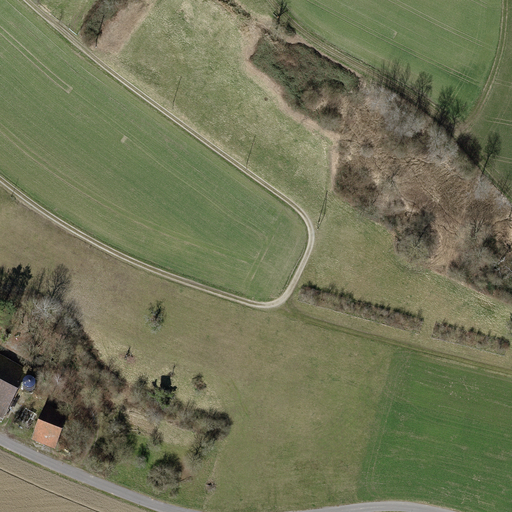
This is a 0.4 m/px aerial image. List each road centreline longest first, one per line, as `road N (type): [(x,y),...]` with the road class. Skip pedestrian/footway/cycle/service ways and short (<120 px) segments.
road 1 (track): [(25,0),(305,213),(313,235),(277,303)]
road 2 (track): [(277,303),(255,304),(165,275),(96,243),(0,175)]
road 3 (track): [(272,0),(300,31),(409,91),(475,140)]
road 4 (track): [(277,303),(511,373)]
road 5 (unclassified): [(180,511),(0,437)]
